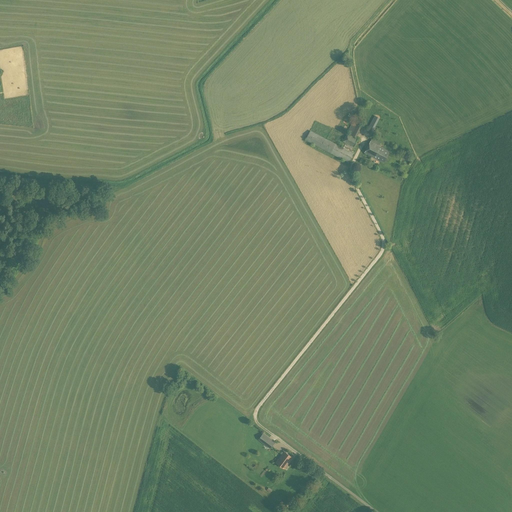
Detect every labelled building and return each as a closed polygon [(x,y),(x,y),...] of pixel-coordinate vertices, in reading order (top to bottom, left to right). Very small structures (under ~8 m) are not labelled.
[(374,115),(367,129),(372,132),(379,118),(374,115)] [(353,121),(350,127),(359,132),(361,126),(353,121)] [(305,140),(348,163),(353,153),(310,131),(305,140)] [(347,133),(342,142),(353,147),(358,139),(347,133)] [(372,138),(370,141),(364,153),(384,163),(389,152),(379,146),(380,143),(372,138)] [(274,442),(263,434),(258,439),(270,448),(274,442)] [(284,451),(276,463),(284,469),(292,457),(284,451)]
